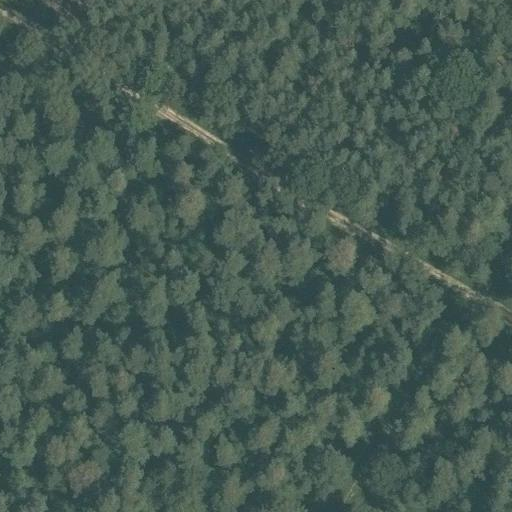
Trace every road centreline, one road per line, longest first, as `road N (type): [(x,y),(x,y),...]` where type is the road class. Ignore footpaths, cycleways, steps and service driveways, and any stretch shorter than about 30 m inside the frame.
road 1 (track): [(479,309),(0,15)]
road 2 (track): [(479,309),(359,511)]
